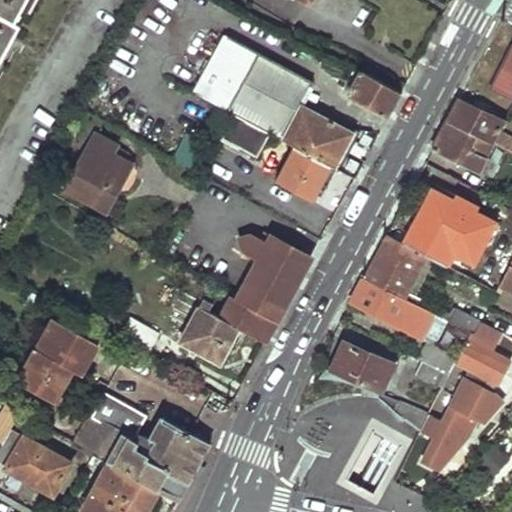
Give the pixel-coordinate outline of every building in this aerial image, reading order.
[(0,0),(0,47),(26,0),(0,0)] [(294,148),(333,171),(355,132),(303,103),(316,81),(230,32),(196,92),(283,141),(285,138),(296,144),(294,148)] [(511,46),(490,88),(511,99),(511,46)] [(349,95),(388,117),(398,98),(355,74),(346,88),(351,91),(349,95)] [(448,119),(493,143),(504,123),(459,98),(448,119)] [(435,144),(487,171),(500,147),(493,143),(448,119),(437,141),(435,144)] [(188,168),(201,141),(184,133),(171,160),(188,168)] [(92,147),(78,140),(57,178),(110,207),(131,170),(124,166),(131,154),(98,136),(92,147)] [(275,180),(313,201),(325,178),(328,181),(333,171),(294,148),(275,180)] [(427,252),(446,264),(452,251),(473,262),(494,221),(433,188),(405,241),(427,252)] [(363,278),(404,299),(427,252),(405,241),(388,232),(375,256),(363,278)] [(238,297),(278,321),(299,283),(313,256),(272,234),(268,241),(252,233),(240,236),(243,248),(259,257),(238,297)] [(511,265),(509,264),(499,284),(511,290),(511,265)] [(357,307),(437,347),(441,335),(438,334),(442,318),(404,299),(363,278),(351,300),(345,311),(352,315),(357,307)] [(241,329),(266,344),(271,334),(278,321),(238,297),(225,320),(241,329)] [(92,320),(152,353),(163,332),(135,316),(133,319),(102,302),(92,320)] [(200,306),(180,343),(220,365),(241,329),(225,320),(200,306)] [(16,381),(62,406),(96,342),(50,317),(16,381)] [(455,342),(463,347),(467,339),(470,333),(462,329),(455,342)] [(458,355),(455,360),(497,382),(507,361),(467,339),(463,347),(458,355)] [(331,372),(382,394),(393,365),(345,343),(331,372)] [(449,373),(419,359),(413,372),(442,387),(449,373)] [(0,440),(1,442),(9,428),(19,410),(3,401),(0,405),(0,440)] [(418,434),(428,415),(397,402),(393,412),(418,434)] [(90,412),(72,440),(107,461),(158,490),(180,503),(212,444),(179,425),(180,423),(168,415),(166,418),(162,415),(151,435),(156,438),(151,447),(90,412)] [(430,414),(414,445),(430,454),(446,421),(430,414)] [(4,466),(52,493),(70,461),(9,428),(1,442),(0,444),(0,459),(6,463),(4,466)] [(377,437),(372,434),(346,480),(373,495),(399,449),(392,445),(385,441),(377,437)] [(489,444),(464,477),(483,491),(508,458),(489,444)] [(146,511),(158,490),(107,461),(82,507),(91,511),(146,511)]
